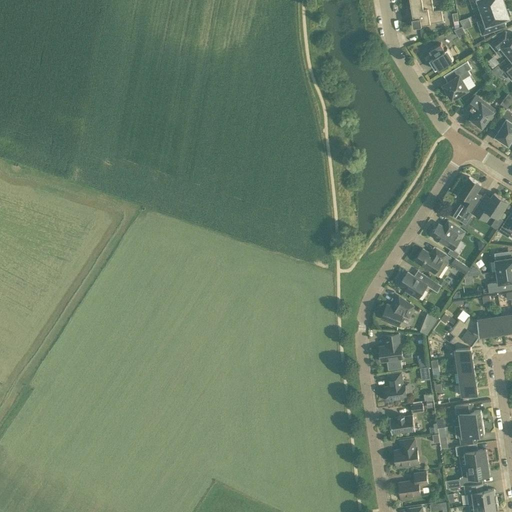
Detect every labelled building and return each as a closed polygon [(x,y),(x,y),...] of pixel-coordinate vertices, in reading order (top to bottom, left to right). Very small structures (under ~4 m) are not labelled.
[(433,11),(431,0),(425,0),(411,2),(413,18),(412,18),(413,27),(422,25),(422,24),(443,20),(441,9),(433,11)] [(479,5),(482,12),(505,4),(503,0),(470,0),(473,7),(479,5)] [(506,9),(505,4),(482,12),(484,19),(478,21),(482,34),(496,29),(494,23),(509,17),(509,16),(511,15),(508,8),(506,9)] [(464,27),(473,25),(470,16),(461,19),(464,27)] [(459,37),(466,33),(462,26),(454,29),(459,37)] [(505,51),(509,56),(511,53),(511,36),(506,41),(501,35),(491,44),(500,55),(505,51)] [(429,59),(435,69),(453,58),(447,48),(445,50),(441,43),(429,50),(433,57),(429,59)] [(511,53),(509,56),(511,59),(511,60),(503,69),(511,79),(511,78),(511,53)] [(448,82),(443,84),(452,99),(475,85),(469,75),(471,74),(468,70),(472,68),(467,61),(454,68),(458,75),(448,82)] [(497,66),(491,71),(496,77),(502,72),(497,66)] [(466,107),(474,113),(471,118),(482,126),(486,121),(488,123),(497,111),(476,95),(466,107)] [(498,119),(504,122),(496,136),(508,144),(511,138),(511,121),(508,119),(511,113),(511,111),(507,108),(498,119)] [(472,208),(479,198),(474,195),(481,184),(469,176),(467,180),(465,181),(463,183),(463,186),(459,192),(465,196),(462,202),(472,208)] [(486,220),(491,212),(498,217),(508,201),(494,192),(491,197),(485,193),(473,212),(486,220)] [(470,216),(458,208),(453,216),(465,224),(470,216)] [(511,229),(511,220),(507,217),(499,230),(508,236),(511,229)] [(439,223),(431,235),(439,240),(438,241),(439,243),(442,245),(444,244),(444,243),(451,248),(448,252),(456,257),(459,252),(453,249),(461,237),(465,231),(448,220),(444,226),(439,223)] [(451,257),(435,247),(431,254),(423,248),(415,260),(441,277),(448,266),(445,265),(451,257)] [(494,252),(498,271),(511,268),(511,256),(510,257),(508,256),(507,250),(494,252)] [(451,263),(466,272),(469,267),(455,258),(451,263)] [(511,268),(498,271),(496,271),(497,280),(488,283),(489,292),(511,289),(511,282),(511,281),(511,268)] [(399,285),(418,298),(427,285),(437,292),(442,285),(427,275),(422,281),(408,271),(399,285)] [(414,305),(399,295),(392,305),(387,303),(381,318),(398,324),(402,314),(409,316),(414,305)] [(471,313),(470,313),(461,306),(457,311),(462,315),(455,325),(475,340),(479,336),(476,334),(479,330),(477,319),(474,319),(476,318),(476,317),(471,313)] [(437,317),(428,312),(425,318),(434,322),(437,317)] [(440,318),(446,322),(450,316),(445,312),(440,318)] [(511,313),(501,315),(503,330),(511,329),(511,313)] [(489,317),(492,333),(503,330),(501,315),(489,317)] [(492,333),(489,317),(477,319),(479,330),(479,334),(492,333)] [(472,344),(475,340),(455,325),(450,331),(455,334),(450,340),(455,344),(456,347),(467,346),(470,342),(472,344)] [(386,335),(387,345),(379,346),(381,361),(387,360),(388,369),(402,367),(401,358),(403,358),(401,343),(400,343),(398,333),(386,335)] [(467,346),(456,347),(458,360),(473,357),(471,345),(467,346)] [(459,371),(474,369),(473,357),(458,360),(459,371)] [(461,383),(477,381),(474,369),(459,371),(461,383)] [(407,397),(405,383),(403,383),(401,371),(388,373),(390,385),(385,386),(387,400),(407,397)] [(478,393),(477,381),(461,383),(463,396),(478,393)] [(438,403),(444,402),(442,386),(435,387),(438,403)] [(411,404),(412,412),(424,410),(423,402),(411,404)] [(459,413),(461,424),(483,421),(481,409),(471,411),(470,403),(472,403),(472,402),(455,405),(457,413),(459,413)] [(389,417),(392,433),(415,430),(413,414),(389,417)] [(484,433),(483,421),(461,424),(462,436),(460,436),(461,443),(477,440),(474,440),(473,435),(484,433)] [(446,435),(439,435),(439,441),(440,446),(447,445),(446,435)] [(419,463),(417,447),(416,447),(415,438),(400,440),(401,449),(394,450),(396,467),(419,463)] [(465,453),(467,464),(488,461),(486,448),(472,450),(471,443),(455,446),(457,455),(465,453)] [(490,474),(488,461),(467,464),(461,465),(462,476),(460,476),(461,485),(476,483),(475,476),(490,474)] [(419,487),(421,485),(428,484),(426,471),(414,473),(415,480),(399,482),(401,497),(421,494),(419,487)] [(473,492),(474,504),(497,501),(496,493),(495,493),(494,488),(484,489),(483,482),(464,485),(466,493),(473,492)] [(498,508),(497,501),(474,504),(475,511),(497,511),(497,508),(498,508)]
